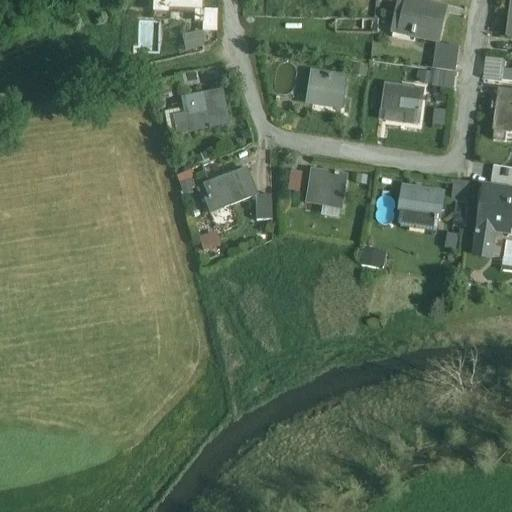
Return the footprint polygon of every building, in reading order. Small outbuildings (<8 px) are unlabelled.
[(200,0),(153,0),(153,10),(200,12),(200,0)] [(401,3),(395,33),(403,34),(409,4),(401,3)] [(446,12),(409,4),(403,34),(413,37),(412,37),(439,43),(446,12)] [(218,11),(203,11),(202,32),(217,32),(218,11)] [(379,20),(337,19),(337,34),(379,35),(379,20)] [(160,22),(139,21),(137,54),(159,55),(160,22)] [(185,33),(186,49),(205,49),(205,33),(185,33)] [(511,70),(504,70),(503,82),(511,82),(511,70)] [(346,79),(312,75),(308,103),(342,108),(346,79)] [(181,77),(160,82),(162,93),(184,88),(181,77)] [(424,91),(388,85),(384,110),(388,111),(386,121),(419,126),(424,91)] [(511,93),(501,92),(495,132),(511,133),(511,93)] [(222,98),(207,101),(206,96),(182,101),(184,111),(188,134),(228,126),(222,98)] [(184,111),(164,114),(169,138),(188,134),(184,111)] [(511,169),(495,167),(492,190),(511,193),(511,169)] [(301,190),(303,171),(292,170),(290,189),(301,190)] [(193,171),(178,175),(183,194),(198,190),(193,171)] [(246,171),(208,186),(213,197),(214,199),(219,197),(224,210),(256,197),(246,172),(246,171)] [(337,177),(313,174),(308,202),(342,207),(346,179),(340,178),(340,175),(337,175),(337,177)] [(470,198),(471,182),(458,181),(457,197),(470,198)] [(444,194),(405,188),(401,213),(415,215),(414,215),(440,218),(444,194)] [(511,193),(492,190),(487,189),(480,235),(478,234),(478,237),(480,238),(477,255),(492,257),(493,245),(492,245),(494,232),(510,235),(511,218),(511,193)] [(219,197),(214,199),(213,197),(204,200),(210,215),(224,210),(219,197)] [(256,197),(256,222),(272,221),(271,197),(256,197)] [(466,223),(468,204),(460,203),(457,222),(466,223)] [(204,252),(222,247),(218,232),(200,237),(204,252)] [(370,249),(368,264),(388,267),(390,252),(370,249)]
